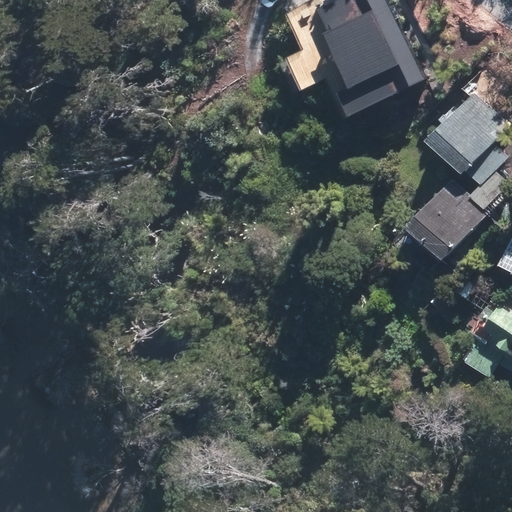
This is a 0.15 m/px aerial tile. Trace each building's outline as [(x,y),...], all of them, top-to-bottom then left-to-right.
[(421,75),(386,0),(311,0),(285,12),(300,44),(285,51),(300,84),(318,76),(336,114),(421,75)] [(460,164),(507,121),(473,87),(421,131),(460,164)] [(451,178),(405,217),(437,254),(483,215),(451,178)] [(511,240),(501,264),(511,269),(511,240)] [(511,299),(496,289),(463,338),(473,345),(465,357),(492,375),(500,363),(511,370),(511,299)]
